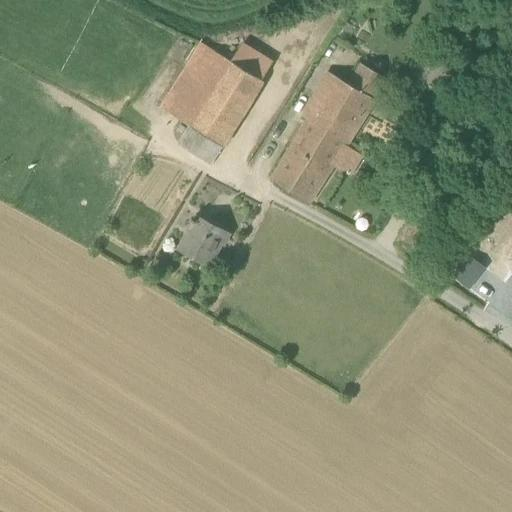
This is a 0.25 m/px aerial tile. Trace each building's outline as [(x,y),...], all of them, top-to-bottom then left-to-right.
[(262,81),(260,80),(199,42),(159,109),(186,125),(175,143),(213,165),(262,81)] [(430,84),(440,67),(442,63),(426,53),(414,75),(430,84)] [(358,64),(346,83),(337,78),(272,179),(310,203),(375,101),(373,100),(385,79),(358,64)] [(210,266),(227,234),(196,219),(181,251),(210,266)] [(468,287),(477,276),(460,263),(451,275),(468,287)]
